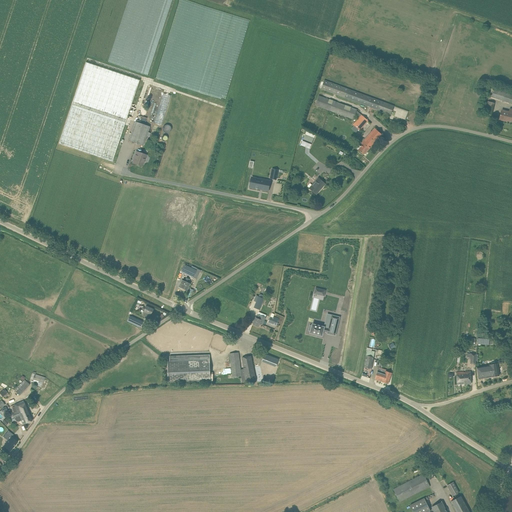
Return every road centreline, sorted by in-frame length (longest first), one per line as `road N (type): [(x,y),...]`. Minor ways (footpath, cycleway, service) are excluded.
road 1 (unclassified): [(415,405),(182,308)]
road 2 (unclassified): [(0,471),(69,384),(182,308)]
road 3 (unclassified): [(317,215),(409,130),(437,126),(511,142)]
road 4 (unclassified): [(182,308),(0,220)]
road 5 (unclassified): [(124,169),(317,215)]
road 6 (unclassified): [(182,308),(317,215)]
